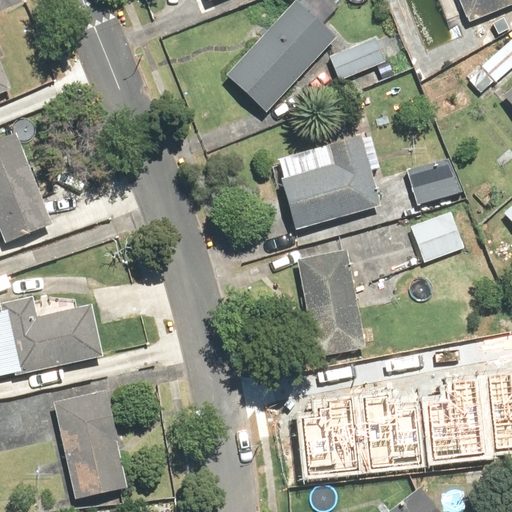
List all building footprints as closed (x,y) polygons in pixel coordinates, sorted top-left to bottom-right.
[(511,0),(454,0),(465,26),(511,6),(511,0)] [(264,117),(333,42),(292,5),(224,80),(264,117)] [(382,39),(332,57),(342,84),(373,73),(377,84),(396,77),(382,39)] [(511,43),(473,81),(488,97),(511,73),(511,43)] [(0,73),(0,98),(9,95),(0,73)] [(511,112),(511,85),(499,97),(511,112)] [(14,137),(0,142),(0,238),(3,247),(50,228),(14,137)] [(279,182),(293,233),(379,210),(360,139),(325,148),(331,168),(279,182)] [(448,159),(408,173),(421,210),(461,196),(448,159)] [(456,212),(414,229),(429,266),(471,249),(456,212)] [(511,246),(501,256),(511,268),(511,246)] [(363,351),(344,255),(294,265),(312,361),(363,351)] [(0,306),(0,313),(13,379),(99,361),(88,308),(34,320),(30,300),(0,306)] [(497,448),(511,446),(511,378),(492,381),(497,448)] [(433,404),(437,456),(485,452),(479,385),(457,387),(458,402),(433,404)] [(105,395),(50,407),(72,503),(127,491),(105,395)] [(375,466),(422,462),(418,410),(393,412),(391,397),(369,399),(375,466)] [(304,419),(308,471),(356,467),(350,400),(328,402),(329,417),(304,419)] [(430,511),(416,492),(389,511),(430,511)]
